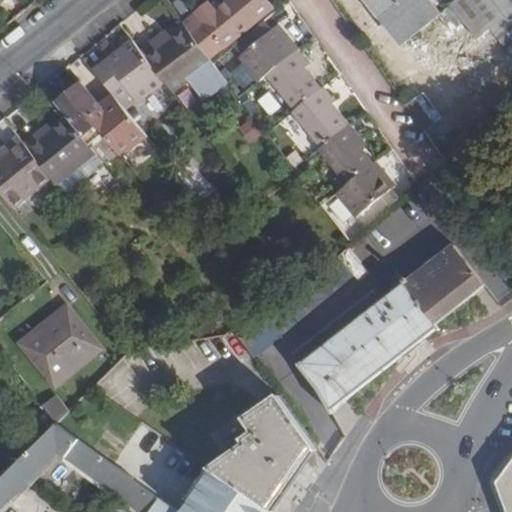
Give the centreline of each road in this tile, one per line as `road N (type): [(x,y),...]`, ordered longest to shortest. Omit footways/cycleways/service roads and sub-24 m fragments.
road 1 (tertiary): [(511,334),(489,339),(420,389),(379,439)]
road 2 (tertiary): [(456,469),(511,356)]
